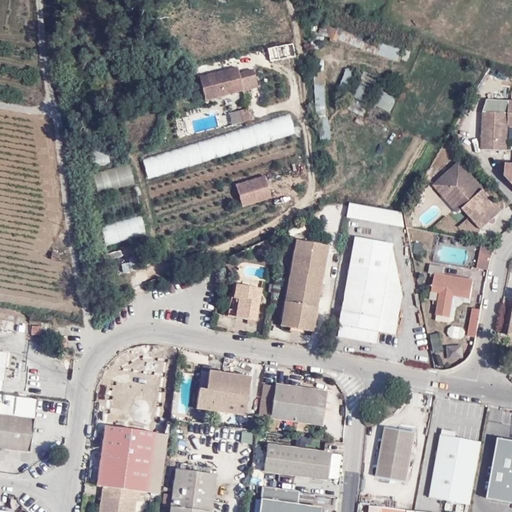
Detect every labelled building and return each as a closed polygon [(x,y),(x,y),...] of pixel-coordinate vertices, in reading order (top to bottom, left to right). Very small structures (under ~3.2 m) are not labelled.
[(323,34),(355,47),(360,36),(322,21),(311,44),(317,47),(323,34)] [(355,53),(362,56),(368,43),(361,40),(355,53)] [(239,53),(240,67),(268,65),(267,50),(239,53)] [(258,88),(252,64),(198,77),(204,101),(258,88)] [(348,93),(356,73),(347,69),(339,89),(348,93)] [(325,71),(314,72),(315,85),(326,84),(325,71)] [(365,103),(371,89),(359,83),(352,97),(365,103)] [(315,86),(319,140),(329,140),(325,85),(315,86)] [(376,106),(388,112),(395,98),(383,92),(376,106)] [(504,120),(511,120),(511,94),(485,93),(484,106),(479,106),(478,144),(503,146),(504,120)] [(353,109),(361,113),(365,104),(357,101),(353,109)] [(229,125),(250,121),(247,109),(227,112),(229,125)] [(194,162),(295,135),(290,114),(188,142),(194,162)] [(148,183),(153,201),(297,161),(292,143),(148,183)] [(108,162),(107,149),(92,151),(93,164),(108,162)] [(141,159),(147,178),(178,169),(178,168),(188,165),(183,149),(172,152),(171,150),(141,159)] [(91,174),(99,194),(135,181),(127,161),(91,174)] [(465,174),(467,172),(459,163),(433,186),(441,195),(446,191),(458,204),(462,209),(468,216),(479,229),(501,211),(483,191),(481,193),(473,184),(471,186),(468,183),(470,181),(465,174)] [(483,191),(467,172),(465,174),(470,181),(468,183),(471,186),(473,184),(481,193),(483,191)] [(234,185),(242,208),(271,198),(263,175),(234,185)] [(441,195),(453,209),(458,204),(446,191),(441,195)] [(453,209),(457,213),(462,209),(458,204),(453,209)] [(349,206),(348,221),(403,225),(405,211),(349,206)] [(142,216),(104,222),(107,243),(145,236),(142,216)] [(401,295),(393,250),(392,245),(356,238),(342,312),(340,324),(338,336),(375,343),(377,331),(394,334),(401,295)] [(277,326),(312,332),(326,246),(291,240),(277,326)] [(411,243),(412,254),(424,253),(423,242),(411,243)] [(489,253),(493,246),(480,243),(476,268),(485,270),(489,253)] [(452,295),(467,297),(471,279),(433,272),(429,291),(437,293),(434,315),(447,318),(452,295)] [(257,318),(263,288),(237,283),(234,299),(239,300),(237,314),(257,318)] [(470,308),(468,337),(478,338),(480,309),(470,308)] [(462,340),(466,330),(452,324),(448,335),(462,340)] [(30,326),(30,336),(40,335),(40,326),(30,326)] [(440,333),(430,334),(432,352),(443,351),(440,333)] [(448,361),(464,360),(463,345),(447,346),(448,361)] [(117,396),(131,393),(132,396),(147,393),(155,392),(152,378),(164,375),(160,356),(125,364),(128,377),(113,380),(117,396)] [(200,389),(198,406),(248,413),(253,374),(211,368),(208,390),(200,389)] [(275,385),(270,418),(321,425),(325,392),(275,385)] [(0,448),(29,452),(32,419),(0,414),(0,448)] [(148,491),(156,432),(106,425),(97,484),(103,485),(136,490),(148,491)] [(377,484),(407,488),(414,438),(384,433),(377,484)] [(431,500),(472,507),(483,444),(441,437),(431,500)] [(511,442),(500,440),(489,501),(511,505),(511,442)] [(332,455),(267,446),(263,473),(328,482),(332,455)] [(215,473),(176,467),(170,505),(210,511),(215,473)] [(103,485),(98,511),(132,511),(136,490),(103,485)] [(319,511),(320,510),(263,501),(261,511),(319,511)]
